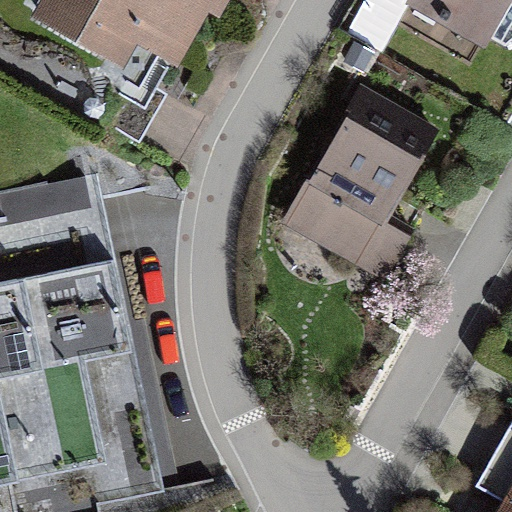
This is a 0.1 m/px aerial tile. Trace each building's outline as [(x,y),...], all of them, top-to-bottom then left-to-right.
[(115,52),(157,77),(196,14),(172,0),(31,0),(16,24),(101,75),(115,52)] [(172,0),(196,14),(205,19),(216,0),(172,0)] [(511,63),(511,0),(421,0),(410,21),(507,73),(511,63)] [(437,138),(365,99),(287,242),(359,280),(437,138)] [(94,274),(0,293),(0,494),(133,468),(94,274)] [(511,511),(511,488),(499,511),(511,511)]
